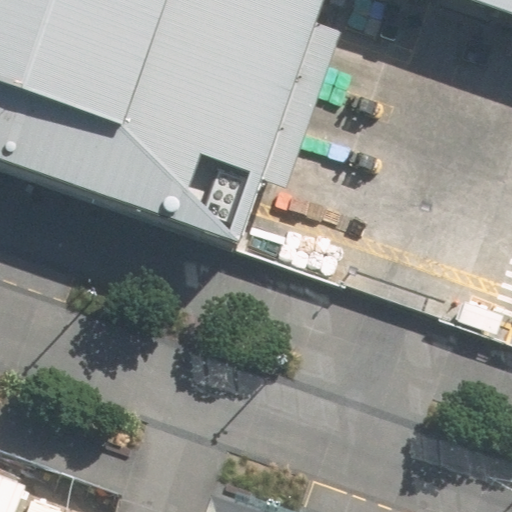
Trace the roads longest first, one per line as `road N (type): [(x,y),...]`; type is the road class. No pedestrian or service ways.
road 1 (residential): [(184,390),(511,504)]
road 2 (residential): [(0,326),(184,390)]
road 3 (residential): [(184,390),(144,511)]
